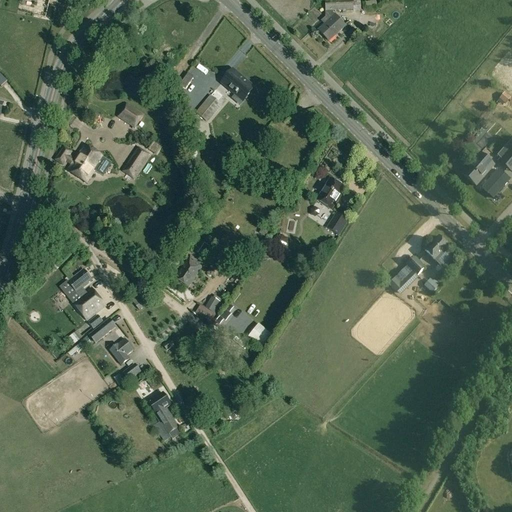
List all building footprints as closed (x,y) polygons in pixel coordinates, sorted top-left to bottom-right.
[(321,22),(324,25),(334,15),(335,15),(333,12),(353,11),(353,9),(360,9),(359,0),(352,0),(353,0),(324,1),(325,18),(321,22)] [(334,15),(324,25),(318,31),(328,42),(345,27),(334,15)] [(199,62),(220,79),(240,55),(219,38),(199,62)] [(232,70),(221,84),(235,96),(235,95),(236,96),(238,94),(245,100),(255,89),(232,70)] [(511,89),(509,87),(503,94),(509,100),(511,96),(511,89)] [(207,123),(227,100),(216,90),(195,113),(207,123)] [(143,116),(127,105),(118,118),(134,129),(143,116)] [(149,124),(151,114),(146,112),(143,123),(149,124)] [(102,176),(110,164),(103,159),(103,158),(84,146),(75,159),(69,155),(64,162),(70,166),(67,171),(86,184),(94,171),(102,176)] [(55,161),(62,166),(64,162),(69,155),(71,153),(63,148),(55,161)] [(511,173),(511,172),(511,148),(511,149),(509,153),(502,161),(500,163),(511,173)] [(134,180),(150,157),(138,149),(122,172),(134,180)] [(509,153),(504,149),(497,157),(502,161),(509,153)] [(480,154),(462,174),(476,186),(494,166),(480,154)] [(479,186),(487,194),(493,187),(496,190),(507,178),(496,168),(479,186)] [(332,182),(330,180),(316,201),(331,210),(344,189),(341,187),(340,184),(336,181),(332,182)] [(338,236),(348,220),(337,213),(327,229),(338,236)] [(450,247),(439,236),(424,250),(436,262),(450,247)] [(216,260),(229,269),(235,260),(222,251),(216,260)] [(203,265),(190,256),(175,279),(188,288),(203,265)] [(425,268),(415,258),(407,265),(417,276),(425,268)] [(86,293),(82,288),(92,281),(83,270),(67,282),(76,293),(78,291),(82,296),(73,304),(86,321),(105,306),(91,289),(86,293)] [(413,273),(401,285),(395,291),(400,297),(419,278),(413,273)] [(395,291),(401,285),(395,279),(389,285),(395,291)] [(50,296),(54,307),(60,305),(56,294),(50,296)] [(144,296),(134,304),(139,310),(149,302),(144,296)] [(214,314),(220,303),(212,298),(206,309),(214,314)] [(97,316),(88,323),(93,329),(102,322),(97,316)] [(109,320),(104,324),(89,336),(95,343),(115,328),(109,320)] [(78,329),(73,332),(76,340),(81,338),(78,329)] [(109,351),(121,366),(129,360),(126,356),(133,351),(124,339),(109,351)] [(170,340),(163,346),(167,351),(174,346),(170,340)] [(134,365),(123,374),(128,381),(140,372),(134,365)] [(151,380),(141,387),(145,392),(155,384),(151,380)] [(155,416),(167,435),(178,428),(165,409),(170,406),(162,394),(148,403),(156,415),(155,416)] [(237,408),(227,416),(226,415),(219,420),(218,420),(209,427),(215,434),(249,409),(245,404),(238,410),(237,408)]
